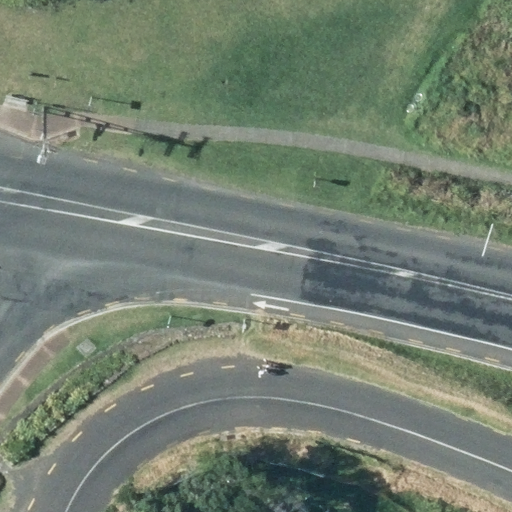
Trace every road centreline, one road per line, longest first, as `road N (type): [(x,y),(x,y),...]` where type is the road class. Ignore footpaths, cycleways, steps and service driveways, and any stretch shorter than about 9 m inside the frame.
road 1 (secondary): [(511,299),(0,197)]
road 2 (unclassified): [(511,472),(386,417),(239,388),(142,417),(91,470),(70,511)]
